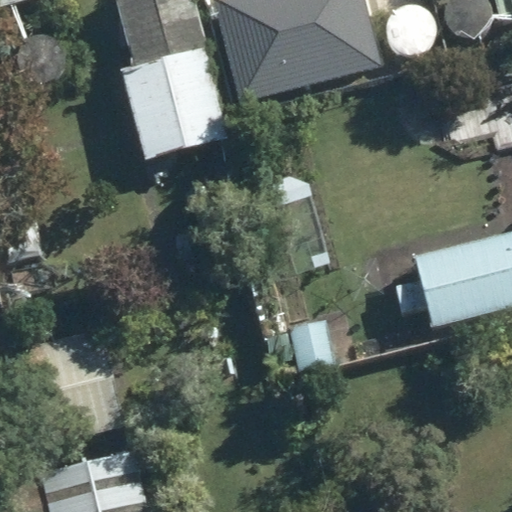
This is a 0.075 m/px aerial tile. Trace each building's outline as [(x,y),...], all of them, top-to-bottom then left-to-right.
[(0,0),(0,31),(76,9),(73,0),(0,0)] [(120,90),(144,181),(229,159),(200,48),(181,53),(166,0),(136,0),(111,7),(132,87),(120,90)] [(216,0),(242,101),(382,66),(365,0),(216,0)] [(511,251),(412,275),(416,296),(397,302),(404,326),(424,322),(430,348),(511,328),(511,251)] [(328,325),(287,336),(301,387),(342,376),(328,325)] [(123,443),(98,343),(1,367),(26,467),(123,443)] [(143,511),(134,471),(0,501),(0,511),(143,511)]
